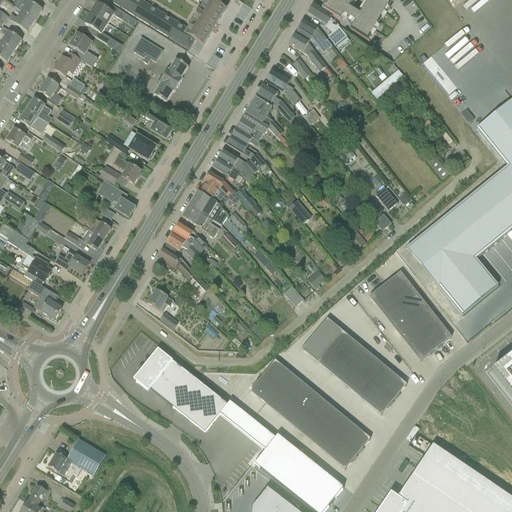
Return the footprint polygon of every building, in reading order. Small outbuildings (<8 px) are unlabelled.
[(21,0),(15,10),(21,13),(35,22),(42,12),(33,6),(28,3),(29,1),(26,0),(21,0)] [(117,0),(114,5),(190,52),(196,42),(204,47),(226,11),(218,6),(221,0),(196,0),(205,6),(190,31),(138,0),(117,0)] [(367,41),(390,5),(381,0),(369,0),(359,17),(348,9),(353,0),(331,0),(328,5),(326,4),(322,10),(341,21),(344,16),(355,24),(350,31),(367,41)] [(122,22),(126,16),(111,7),(108,12),(97,5),(90,15),(107,26),(113,17),(122,22)] [(313,6),(307,15),(326,27),(324,28),(331,34),(327,38),(335,48),(347,38),(338,27),(339,26),(330,20),(332,18),(313,6)] [(8,21),(19,28),(27,34),(35,22),(21,13),(17,19),(11,16),(8,21)] [(102,34),(107,26),(90,15),(84,25),(95,32),(92,38),(107,46),(111,40),(102,34)] [(131,21),(127,27),(132,29),(135,24),(131,21)] [(304,21),(295,35),(309,43),(311,40),(323,55),(332,48),(318,30),(304,21)] [(1,43),(14,52),(21,42),(13,36),(2,29),(0,32),(0,33),(5,37),(1,43)] [(75,51),(71,57),(80,62),(91,69),(97,60),(87,53),(92,44),(77,35),(72,43),(69,48),(75,51)] [(288,46),(297,51),(307,57),(306,57),(319,74),(320,73),(326,81),(333,76),(308,44),(309,43),(295,35),(288,46)] [(132,53),(143,60),(145,57),(155,64),(157,61),(162,53),(141,40),(136,48),(132,53)] [(0,59),(7,64),(14,52),(1,43),(0,44),(0,59)] [(53,71),(61,76),(65,79),(67,76),(68,77),(70,74),(72,76),(76,70),(80,63),(79,63),(80,62),(71,57),(68,55),(65,60),(61,58),(53,71)] [(340,58),(336,61),(337,63),(336,64),(341,71),(346,67),(340,58)] [(159,85),(160,86),(153,97),(166,104),(173,94),(174,94),(182,80),(181,80),(188,69),(175,61),(168,72),(167,71),(159,85)] [(304,81),(310,76),(298,61),(292,66),(304,81)] [(265,84),(274,89),(287,97),(287,98),(292,105),(293,107),(300,102),(294,94),(291,92),(293,90),(287,86),(289,82),(279,76),(272,72),(265,84)] [(397,73),(384,84),(389,90),(403,79),(397,73)] [(46,102),(54,108),(55,108),(57,105),(58,106),(62,100),(57,96),(60,90),(58,89),(59,88),(55,86),(47,80),(46,81),(47,81),(39,93),(39,92),(38,93),(48,99),(46,102)] [(69,87),(69,88),(79,94),(84,87),(74,80),(69,87)] [(105,82),(103,85),(104,89),(106,91),(110,90),(111,88),(111,83),(108,81),(105,82)] [(260,92),(257,98),(265,103),(276,110),(288,124),(294,118),(280,102),(274,99),(277,94),(273,91),(264,86),(263,88),(261,88),(259,91),(260,92)] [(83,97),(79,94),(69,88),(65,93),(77,101),(78,99),(83,102),(85,98),(83,97)] [(33,100),(26,111),(32,115),(38,119),(44,123),(51,112),(33,100)] [(266,119),(271,110),(264,105),(255,100),(246,115),(267,127),(277,139),(276,139),(287,151),(290,149),(280,136),(282,134),(272,122),(266,119)] [(511,170),(511,175),(417,257),(472,322),(508,291),(485,265),(511,241),(511,105),(480,133),(511,170)] [(44,123),(38,119),(32,115),(26,111),(19,122),(37,134),(41,136),(48,125),(44,123)] [(313,111),(303,119),(310,127),(319,119),(313,111)] [(461,116),(468,125),(474,121),(466,111),(461,116)] [(159,137),(167,143),(168,141),(170,141),(172,139),(171,137),(175,132),(166,126),(165,124),(164,123),(161,121),(158,123),(143,112),(141,116),(150,122),(146,128),(159,137)] [(348,119),(354,127),(362,120),(356,113),(348,119)] [(69,128),(73,122),(61,115),(57,121),(69,128)] [(137,123),(125,115),(121,121),(133,129),(137,123)] [(276,140),(276,139),(277,139),(267,127),(246,115),(242,122),(264,135),(267,130),(276,140)] [(88,129),(91,124),(85,120),(82,125),(88,129)] [(255,140),(258,142),(262,136),(263,137),(264,135),(242,122),(237,129),(255,140)] [(234,134),(233,137),(247,146),(249,144),(259,151),(261,147),(258,143),(258,142),(255,140),(237,129),(237,130),(235,130),(234,133),(234,134)] [(354,129),(348,133),(352,139),(358,134),(354,129)] [(6,142),(15,147),(17,149),(22,142),(27,146),(31,141),(22,136),(14,130),(6,142)] [(61,154),(65,148),(46,137),(43,142),(61,154)] [(137,155),(148,162),(149,161),(150,162),(153,156),(152,156),(156,149),(147,143),(137,137),(133,143),(129,150),(109,137),(105,143),(114,149),(121,153),(126,157),(126,156),(130,151),(136,155),(137,155)] [(227,144),(227,145),(227,146),(235,151),(248,159),(251,155),(245,151),(247,146),(233,137),(230,141),(228,141),(227,144)] [(320,138),(311,145),(321,157),(329,150),(320,138)] [(337,138),(327,146),(334,154),(344,146),(337,138)] [(81,151),(79,154),(83,157),(85,154),(87,155),(90,150),(83,145),(80,151),(81,151)] [(224,151),(218,160),(237,171),(239,175),(247,185),(248,184),(254,180),(252,176),(258,172),(249,162),(245,165),(232,157),(224,151)] [(113,166),(118,168),(125,173),(121,179),(125,181),(133,186),(141,173),(122,162),(126,157),(121,153),(113,166)] [(18,160),(29,168),(33,162),(22,154),(18,160)] [(256,155),(251,159),(258,167),(263,163),(256,155)] [(434,155),(425,162),(441,181),(450,174),(434,155)] [(60,158),(56,163),(62,166),(65,161),(60,158)] [(7,179),(13,169),(11,167),(4,163),(0,159),(0,175),(4,178),(7,179)] [(218,160),(213,169),(221,175),(234,183),(239,175),(237,171),(218,160)] [(14,172),(29,182),(32,178),(34,179),(37,175),(35,174),(34,175),(19,164),(14,172)] [(77,186),(85,170),(80,168),(73,184),(77,186)] [(120,177),(105,169),(99,179),(113,188),(120,177)] [(206,181),(205,182),(206,183),(201,191),(213,199),(219,190),(220,189),(227,198),(229,196),(233,193),(225,184),(218,180),(210,175),(209,176),(207,176),(205,179),(206,181)] [(377,177),(371,182),(376,187),(381,182),(377,177)] [(66,182),(61,189),(66,192),(71,184),(68,181),(67,183),(66,182)] [(42,190),(37,199),(43,203),(53,186),(46,182),(41,190),(42,190)] [(118,205),(114,212),(124,218),(128,221),(136,209),(122,201),(125,196),(106,184),(101,192),(107,195),(105,197),(113,202),(118,205)] [(254,206),(241,190),(235,195),(248,211),(249,210),(254,217),(259,213),(254,206)] [(384,190),(375,197),(388,213),(397,205),(384,190)] [(190,206),(189,208),(212,222),(221,228),(224,223),(227,217),(216,205),(207,199),(198,193),(190,206)] [(405,193),(399,198),(405,205),(410,201),(405,193)] [(7,195),(3,201),(5,202),(22,213),(25,207),(23,205),(24,204),(8,194),(7,195)] [(363,194),(360,197),(365,202),(368,199),(363,194)] [(324,197),(319,203),(325,208),(330,202),(324,197)] [(96,213),(79,202),(74,209),(92,220),(96,213)] [(296,203),(288,210),(302,227),(310,221),(296,203)] [(189,208),(182,219),(207,235),(206,236),(213,241),(219,231),(210,225),(212,222),(189,208)] [(104,210),(100,216),(111,222),(115,216),(104,210)] [(243,229),(245,227),(234,214),(229,219),(242,234),(245,231),(243,229)] [(383,216),(374,224),(382,233),(391,226),(383,216)] [(34,230),(39,224),(33,220),(22,238),(27,241),(34,230)] [(88,232),(103,241),(110,231),(102,225),(95,221),(91,226),(88,232)] [(39,224),(34,230),(45,237),(50,230),(39,223),(39,224)] [(265,227),(270,236),(277,232),(271,223),(265,227)] [(179,224),(173,235),(190,245),(200,255),(205,246),(197,238),(195,241),(190,237),(193,233),(187,230),(179,224)] [(25,273),(23,277),(34,284),(40,287),(43,283),(44,284),(51,273),(44,268),(46,266),(36,260),(32,257),(35,252),(25,246),(27,241),(22,238),(13,232),(13,233),(3,226),(1,229),(0,230),(0,240),(6,244),(7,243),(21,252),(27,256),(20,269),(25,273)] [(340,236),(355,254),(365,245),(350,227),(340,236)] [(367,243),(375,236),(370,231),(363,238),(367,243)] [(81,243),(88,247),(96,253),(103,241),(88,232),(85,237),(81,243)] [(64,239),(64,240),(74,247),(78,241),(67,234),(66,235),(64,239)] [(173,235),(166,245),(175,250),(179,253),(182,248),(187,251),(185,254),(198,266),(204,260),(200,255),(190,245),(173,235)] [(220,240),(231,252),(237,246),(226,235),(220,240)] [(319,262),(326,256),(320,248),(313,254),(319,262)] [(163,263),(162,265),(170,269),(168,271),(174,276),(178,271),(188,282),(195,275),(183,262),(163,250),(157,260),(163,263)] [(68,254),(64,261),(58,258),(54,265),(67,273),(69,269),(82,277),(89,265),(76,257),(75,258),(68,254)] [(265,258),(260,262),(265,268),(270,263),(265,258)] [(369,299),(420,364),(451,339),(400,274),(369,299)] [(209,290),(195,275),(187,283),(201,298),(212,309),(219,302),(209,290)] [(312,276),(307,281),(314,289),(319,285),(312,276)] [(54,322),(61,310),(45,300),(49,293),(32,283),(26,293),(39,300),(34,309),(54,322)] [(303,302),(291,288),(284,295),(295,308),(303,302)] [(167,307),(169,308),(173,303),(167,299),(164,297),(156,292),(148,305),(163,314),(167,307)] [(238,296),(235,299),(240,306),(244,303),(238,296)] [(179,298),(175,304),(180,307),(183,301),(179,298)] [(33,311),(23,305),(19,311),(29,317),(33,311)] [(172,332),(174,330),(193,347),(195,344),(193,342),(194,341),(177,326),(177,325),(165,315),(160,322),(172,332)] [(219,330),(224,326),(220,320),(215,324),(219,330)] [(327,321),(302,351),(381,417),(406,386),(327,321)] [(259,328),(254,333),(265,344),(270,338),(259,328)] [(157,351),(133,381),(148,393),(149,391),(205,435),(227,407),(172,363),(172,362),(157,351)] [(511,357),(492,374),(511,399),(511,357)] [(268,362),(242,392),(336,473),(362,443),(268,362)] [(276,438),(254,467),(313,511),(325,511),(343,488),(276,438)] [(63,478),(68,471),(72,464),(92,476),(105,455),(79,440),(66,461),(56,455),(48,469),(63,478)] [(511,511),(511,501),(499,493),(432,448),(398,499),(390,495),(378,511),(511,511)] [(36,508),(37,506),(45,493),(37,488),(28,503),(36,508)] [(296,511),(268,492),(254,511),(296,511)] [(66,511),(71,511),(75,508),(65,501),(60,508),(66,511)] [(40,511),(41,511),(40,511),(36,508),(28,503),(27,504),(21,511),(40,511)]
